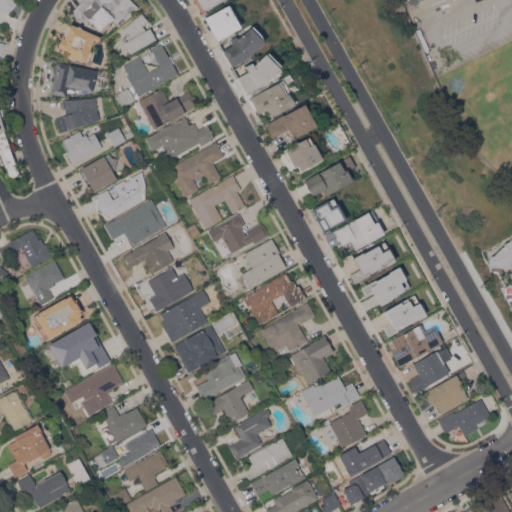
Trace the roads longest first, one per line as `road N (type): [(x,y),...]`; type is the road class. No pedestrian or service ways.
road 1 (residential): [(48,0),(24,79),(32,148),(232,511)]
road 2 (residential): [(170,0),(446,482)]
road 3 (residential): [(285,0),(511,401)]
road 4 (residential): [(511,361),(309,0)]
road 5 (residential): [(511,444),(394,511)]
